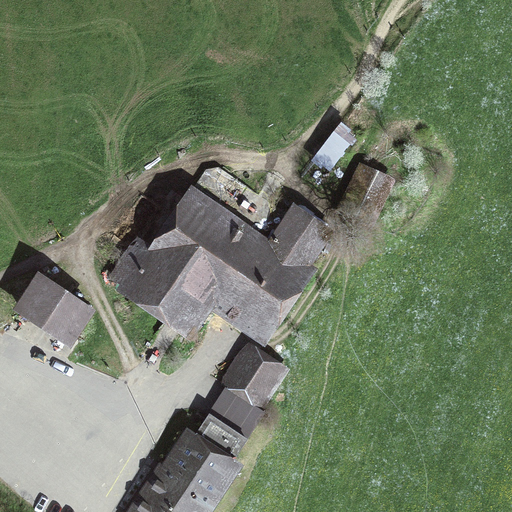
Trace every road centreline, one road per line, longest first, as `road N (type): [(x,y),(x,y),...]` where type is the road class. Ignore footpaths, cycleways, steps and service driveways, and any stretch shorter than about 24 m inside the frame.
road 1 (residential): [(129,433),(140,383),(95,287),(103,219),(148,181),(181,166),(272,156)]
road 2 (track): [(404,0),(343,103),(300,147),(272,156)]
road 3 (residential): [(0,372),(129,433)]
